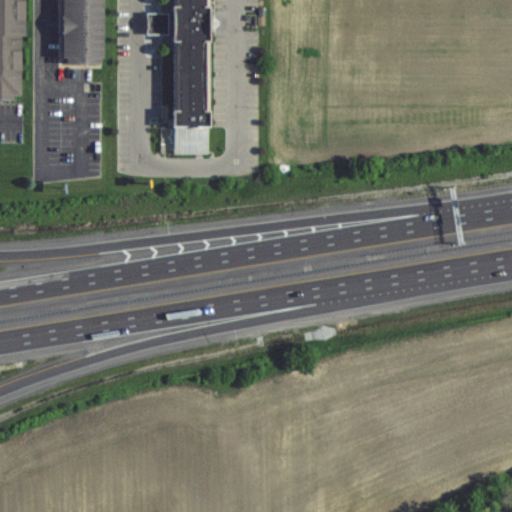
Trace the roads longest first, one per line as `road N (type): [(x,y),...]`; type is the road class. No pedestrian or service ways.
road 1 (motorway): [(511,206),(0,288)]
road 2 (motorway): [(0,345),(511,264)]
road 3 (motorway): [(450,216),(398,212),(0,253)]
road 4 (motorway): [(0,391),(118,349),(355,290)]
